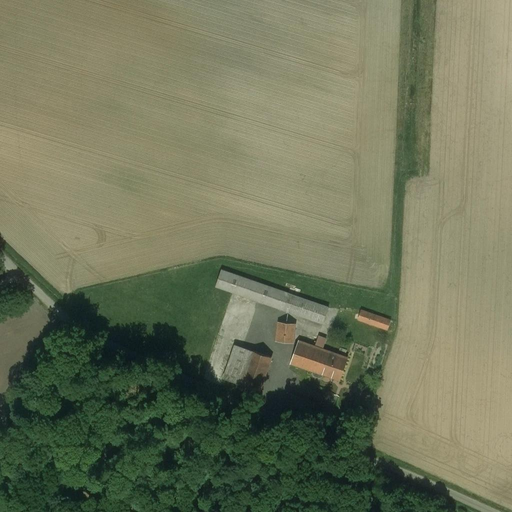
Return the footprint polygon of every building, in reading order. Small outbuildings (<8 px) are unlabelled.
[(329,308),(288,294),(222,270),(216,286),(283,310),(283,309),(323,323),(329,308)] [(380,317),(361,311),(358,320),(377,327),(380,317)] [(295,324),(278,322),(276,341),(293,343),(295,324)] [(326,339),(318,337),(315,347),(299,341),(290,364),(340,381),(348,358),(323,349),(326,339)] [(253,351),(235,345),(224,379),(241,385),(253,351)] [(241,385),(238,394),(256,401),(272,357),(253,351),(241,385)] [(315,404),(290,395),(283,414),(308,423),(315,404)]
